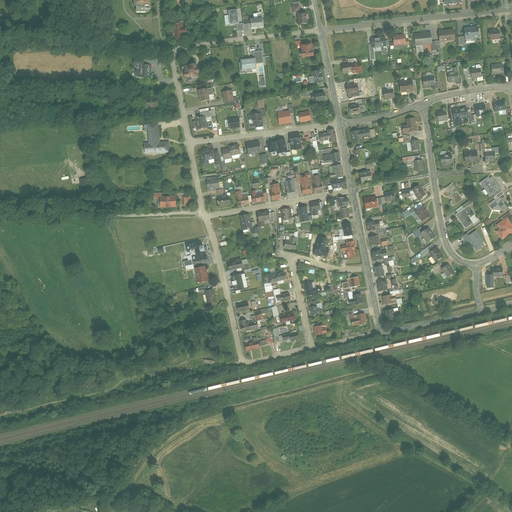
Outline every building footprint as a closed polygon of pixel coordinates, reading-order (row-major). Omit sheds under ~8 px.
[(236,24),(238,23),(237,9),(228,10),(229,15),(230,24),(236,24)] [(251,19),(251,23),(252,28),(263,27),(262,17),(251,19)] [(182,20),(171,21),(173,40),(184,39),(183,31),(186,31),(186,25),(183,25),(182,20)] [(244,30),(243,24),(243,23),(238,23),(236,24),(237,31),(244,30)] [(251,23),(243,24),(244,30),(245,32),(252,31),(252,28),(251,23)] [(477,23),(463,25),(464,37),(478,36),(477,23)] [(498,26),(488,27),(489,37),(498,36),(498,26)] [(453,27),(437,28),(438,40),(454,39),(453,27)] [(430,29),(414,31),(416,52),(423,51),(422,43),(431,42),(430,29)] [(404,32),(392,33),(393,43),(405,41),(404,32)] [(384,34),(370,36),(371,46),(385,44),(384,34)] [(312,44),(301,45),(301,51),(300,51),(301,57),(313,56),(312,44)] [(287,45),(275,46),(276,57),(287,56),(287,45)] [(253,52),(254,58),(255,58),(255,63),(263,62),(262,51),(253,52)] [(135,69),(134,76),(149,77),(150,64),(143,64),(144,58),(134,57),(134,64),(140,64),(140,69),(135,69)] [(255,63),(255,58),(254,58),(240,60),(241,63),(239,63),(240,73),(252,72),(252,69),(256,68),(255,63)] [(188,63),(180,63),(181,72),(183,72),(183,76),(196,76),(196,73),(198,73),(198,65),(195,66),(195,61),(188,61),(188,63)] [(350,62),(341,64),(342,73),(348,72),(348,75),(352,74),(352,73),(361,71),(359,62),(350,63),(350,62)] [(502,63),(490,64),(492,74),(500,73),(503,73),(503,69),(502,63)] [(452,71),(446,72),(447,82),(454,81),(458,81),(457,77),(457,66),(452,66),(452,71)] [(479,67),(470,69),(471,77),(476,77),(476,81),(482,80),(482,79),(482,75),(480,76),(480,73),(479,67)] [(323,82),(321,70),(310,72),(311,77),(308,77),(309,83),(312,83),(312,84),(323,82)] [(433,75),(422,76),(422,86),(433,85),(433,81),(433,75)] [(411,79),(398,81),(400,92),(405,91),(406,94),(413,93),(412,84),(411,79)] [(345,85),(347,94),(351,93),(351,96),(357,95),(357,92),(358,91),(356,83),(345,85)] [(207,88),(197,90),(199,102),(209,100),(208,94),(213,94),(212,88),(207,89),(207,88)] [(392,88),(382,89),(383,99),(393,97),(393,94),(392,88)] [(232,90),(223,92),(224,102),(226,102),(234,100),(234,99),(232,90)] [(315,102),(325,101),(324,92),(311,94),(312,101),(315,100),(315,102)] [(158,96),(143,97),(144,110),(150,110),(150,107),(158,107),(158,96)] [(238,96),(234,99),(234,100),(226,102),(226,105),(239,103),(238,96)] [(259,113),(260,117),(265,116),(262,99),(256,100),(259,113)] [(504,100),(492,102),(494,111),(505,109),(504,100)] [(355,104),(348,105),(350,113),(364,110),(362,103),(358,104),(358,103),(355,104)] [(484,103),(473,105),(475,114),(485,113),(484,103)] [(466,106),(451,108),(454,124),(461,123),(461,118),(467,117),(468,117),(467,115),(466,106)] [(331,118),(329,108),(316,110),(317,115),(323,114),(324,120),(331,118)] [(445,109),(436,111),(437,121),(447,119),(445,109)] [(197,129),(207,128),(206,118),(216,116),(215,110),(200,112),(200,117),(195,118),(195,121),(193,121),(194,127),(196,126),(197,129)] [(288,110),(276,112),(278,124),(290,122),(289,113),(288,110)] [(309,117),(308,110),(307,110),(297,112),(299,122),(310,120),(309,117)] [(259,113),(247,115),(249,127),(261,125),(260,117),(259,113)] [(237,117),(227,118),(229,128),(239,127),(237,117)] [(415,117),(406,118),(406,125),(400,126),(401,133),(409,132),(416,131),(415,117)] [(158,123),(144,124),(144,129),(148,129),(149,142),(144,142),(145,153),(170,151),(170,141),(159,141),(158,123)] [(368,127),(350,131),(352,144),(361,142),(360,136),(367,135),(369,135),(368,129),(368,127)] [(327,133),(319,134),(321,141),(329,139),(329,142),(337,141),(335,129),(327,131),(327,133)] [(299,133),(289,134),(291,150),(301,148),(299,133)] [(410,139),(409,139),(409,140),(410,151),(420,150),(419,138),(410,139)] [(284,139),(276,141),(276,142),(278,150),(278,153),(287,151),(284,139)] [(257,140),(245,143),(247,154),(260,152),(257,140)] [(278,150),(276,142),(268,143),(270,152),(278,150)] [(221,151),(223,159),(231,157),(230,155),(239,153),(237,144),(228,146),(228,149),(221,151)] [(484,152),(485,161),(495,160),(494,153),(498,153),(498,146),(491,147),(491,151),(484,152)] [(202,151),(199,152),(202,165),(209,164),(208,160),(214,159),(215,166),(220,165),(221,165),(221,162),(218,150),(214,150),(213,148),(208,149),(208,148),(202,150),(202,151)] [(354,150),(356,161),(365,159),(363,149),(354,150)] [(463,151),(464,163),(477,162),(476,150),(463,151)] [(333,163),(341,162),(339,152),(331,153),(332,157),(324,158),(324,162),(333,161),(333,163)] [(441,166),(448,166),(448,164),(451,163),(450,153),(440,154),(441,166)] [(419,159),(413,160),(414,171),(423,170),(422,159),(419,159)] [(330,179),(343,176),(341,165),(333,166),(334,173),(329,174),(330,179)] [(359,173),(360,183),(371,181),(369,171),(359,173)] [(300,182),(302,194),(310,192),(307,177),(310,177),(309,172),(304,173),(304,174),(299,175),(300,182)] [(319,175),(311,176),(314,192),(322,191),(319,175)] [(487,176),(479,182),(489,195),(492,193),(499,188),(491,176),(489,178),(487,176)] [(88,177),(80,179),(81,187),(90,186),(88,177)] [(331,180),(332,189),(345,187),(343,178),(331,180)] [(218,179),(206,181),(208,192),(217,190),(216,188),(220,187),(218,179)] [(284,180),(287,196),(295,195),(291,179),(284,180)] [(270,194),(271,200),(279,198),(278,193),(280,193),(278,182),(270,184),(272,194),(270,194)] [(425,194),(418,183),(410,189),(413,194),(417,200),(425,194)] [(446,191),(445,191),(451,199),(449,201),(452,206),(462,199),(453,186),(452,186),(446,191)] [(499,188),(492,193),(494,196),(495,195),(501,191),(499,188)] [(240,190),(235,191),(237,205),(248,203),(247,195),(241,196),(240,190)] [(251,190),(253,203),(263,201),(262,192),(256,193),(255,190),(251,190)] [(393,191),(383,192),(385,201),(395,199),(393,191)] [(221,197),(217,198),(219,206),(230,204),(228,196),(227,196),(227,194),(221,196),(221,197)] [(160,207),(176,207),(176,195),(161,195),(160,195),(160,198),(160,207)] [(374,195),(362,198),(365,208),(377,206),(374,195)] [(499,196),(488,204),(492,210),(503,212),(508,209),(499,196)] [(349,205),(347,197),(336,199),(337,207),(349,205)] [(461,206),(463,209),(468,205),(469,205),(472,203),(470,199),(461,206)] [(312,210),(313,215),(318,214),(317,210),(320,209),(319,202),(310,203),(311,211),(312,210)] [(429,215),(422,205),(416,210),(413,212),(420,221),(429,215)] [(455,214),(464,228),(472,223),(469,217),(474,213),(469,205),(468,205),(463,209),(455,214)] [(306,207),(297,208),(298,215),(300,222),(309,221),(306,207)] [(290,208),(280,209),(282,220),(291,219),(290,208)] [(348,208),(340,209),(342,219),(349,218),(348,208)] [(267,210),(255,212),(258,227),(265,225),(264,220),(268,219),(269,219),(268,212),(267,210)] [(500,216),(502,219),(506,216),(507,217),(511,214),(508,210),(500,216)] [(238,215),(241,229),(251,227),(248,213),(238,215)] [(495,231),(501,239),(511,231),(511,224),(507,217),(506,216),(502,219),(495,224),(499,228),(495,231)] [(365,222),(367,231),(376,229),(383,228),(382,220),(372,222),(372,221),(365,222)] [(190,221),(174,225),(176,235),(192,232),(190,221)] [(351,223),(343,224),(345,236),(353,235),(351,223)] [(436,235),(428,225),(420,232),(419,232),(421,235),(427,242),(436,235)] [(383,228),(376,229),(377,235),(386,234),(385,227),(383,228)] [(419,232),(420,232),(418,228),(411,232),(416,238),(421,235),(419,232)] [(475,229),(468,234),(466,232),(461,236),(465,242),(469,239),(473,245),(472,247),(475,252),(481,248),(479,244),(483,241),(475,229)] [(368,237),(370,246),(380,244),(379,237),(377,238),(377,235),(368,237)] [(289,240),(285,239),(283,247),(294,249),(296,237),(290,236),(289,240)] [(327,238),(318,236),(313,253),(320,256),(320,254),(325,256),(328,248),(324,247),(327,238)] [(199,240),(186,243),(187,252),(190,251),(191,255),(192,254),(193,261),(208,258),(207,253),(205,251),(204,250),(205,249),(205,247),(204,246),(204,245),(203,242),(199,240)] [(354,241),(346,242),(347,246),(342,247),(343,252),(347,252),(348,258),(356,257),(355,250),(356,250),(354,241)] [(428,252),(434,248),(431,244),(419,252),(423,259),(430,254),(428,252)] [(442,255),(436,246),(434,248),(428,252),(430,254),(434,261),(442,255)] [(152,255),(163,252),(162,247),(151,249),(152,255)] [(381,249),(371,251),(373,261),(383,259),(382,256),(387,255),(385,250),(381,250),(381,249)] [(240,257),(231,259),(232,261),(226,263),(228,270),(241,267),(242,267),(242,265),(240,257)] [(454,271),(448,263),(441,268),(447,276),(454,271)] [(382,265),(374,267),(376,277),(383,275),(382,265)] [(205,266),(195,268),(197,277),(195,277),(196,283),(210,280),(207,269),(206,269),(205,266)] [(502,269),(492,269),(492,275),(492,277),(502,276),(502,269)] [(275,271),(266,273),(268,282),(268,283),(270,282),(276,281),(282,279),(285,279),(283,271),(275,273),(275,271)] [(360,286),(358,277),(352,278),(349,279),(348,279),(349,282),(343,283),(344,288),(350,287),(360,286)] [(387,280),(377,282),(379,291),(387,290),(386,285),(388,284),(387,280)] [(245,281),(232,284),(233,291),(245,289),(246,288),(245,281)] [(311,281),(303,283),(305,296),(321,293),(320,286),(312,287),(311,281)] [(272,289),(271,285),(270,282),(268,283),(268,282),(263,283),(265,292),(272,291),(272,289)] [(324,289),(325,294),(333,292),(331,284),(328,285),(328,288),(324,289)] [(214,293),(213,288),(204,291),(207,304),(217,302),(215,293),(214,293)] [(290,300),(288,292),(280,294),(275,295),(276,302),(274,303),(275,306),(276,306),(278,305),(278,302),(290,300)] [(363,303),(361,294),(353,295),(354,299),(349,299),(350,305),(363,303)] [(381,295),(383,304),(391,303),(390,301),(396,300),(395,295),(389,295),(389,294),(381,295)] [(307,302),(310,315),(317,313),(317,312),(321,311),(320,307),(317,308),(315,300),(307,302)] [(250,309),(248,302),(237,304),(238,311),(250,309)] [(254,311),(256,321),(261,320),(260,314),(268,312),(267,308),(254,311)] [(384,310),(386,320),(398,318),(396,311),(392,312),(392,308),(384,310)] [(295,319),(293,311),(278,314),(278,315),(280,323),(295,319)] [(367,323),(365,313),(356,315),(357,318),(351,320),(352,326),(367,323)] [(248,323),(247,319),(240,320),(242,331),(258,328),(256,321),(248,323)] [(321,327),(321,324),(313,326),(314,335),(322,333),(326,332),(325,326),(321,327)] [(297,331),(281,334),(282,340),(285,339),(285,342),(299,339),(297,331)] [(258,340),(245,343),(246,351),(260,348),(258,340)]
